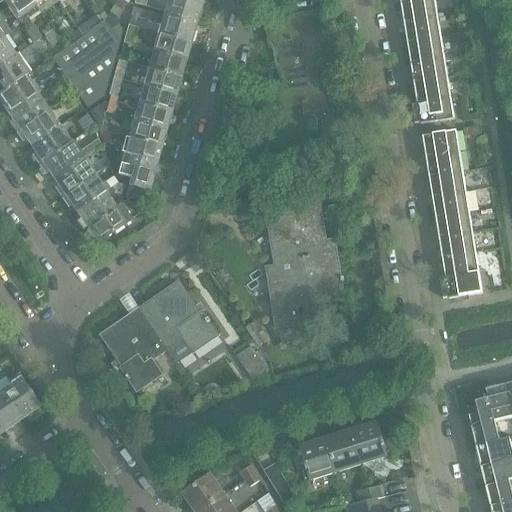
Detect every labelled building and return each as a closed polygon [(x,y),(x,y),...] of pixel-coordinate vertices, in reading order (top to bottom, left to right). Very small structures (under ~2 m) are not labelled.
[(28,0),(0,0),(3,2),(16,21),(34,8),(28,0)] [(167,0),(162,17),(194,26),(199,9),(200,5),(183,0),(167,0)] [(425,0),(401,4),(405,24),(438,19),(435,0),(425,0)] [(326,55),(319,14),(265,23),(265,24),(268,24),(271,48),(279,47),(286,86),(278,87),(281,107),(302,104),(302,105),(308,105),(307,103),(320,101),(317,80),(314,81),(310,57),(318,56),(326,55)] [(94,17),(76,30),(77,30),(82,37),(100,24),(94,17)] [(162,17),(157,35),(189,44),(194,26),(162,17)] [(438,19),(405,24),(408,45),(441,39),(438,19)] [(115,60),(119,44),(103,22),(100,24),(82,37),(71,45),(51,58),(87,110),(103,98),(115,60)] [(133,47),(138,30),(127,27),(122,44),(133,47)] [(34,28),(26,34),(33,45),(42,39),(34,28)] [(77,30),(66,38),(71,45),(82,37),(77,30)] [(51,32),(44,37),(51,48),(59,43),(51,32)] [(157,35),(152,53),(184,62),(189,44),(157,35)] [(408,45),(411,65),(445,59),(441,39),(408,45)] [(1,41),(0,40),(0,67),(13,59),(1,41)] [(121,51),(118,62),(127,64),(130,54),(121,51)] [(152,53),(147,70),(179,79),(184,62),(152,53)] [(13,59),(0,67),(0,94),(26,76),(13,59)] [(445,59),(411,65),(414,85),(448,80),(445,59)] [(118,62),(113,79),(122,81),(127,64),(118,62)] [(147,70),(142,87),(174,96),(179,79),(147,70)] [(31,88),(35,85),(28,75),(26,77),(26,76),(0,94),(0,104),(7,115),(36,95),(31,88)] [(451,100),(448,80),(414,85),(418,106),(451,100)] [(142,87),(137,104),(169,113),(174,96),(142,87)] [(36,95),(7,115),(12,121),(9,123),(16,133),(47,111),(36,95)] [(418,106),(412,107),(415,126),(421,125),(421,126),(455,121),(451,100),(418,106)] [(104,103),(97,109),(104,118),(107,104),(104,103)] [(137,104),(132,122),(164,131),(169,113),(137,104)] [(97,109),(90,114),(99,127),(101,128),(104,118),(97,109)] [(47,111),(16,133),(22,143),(25,141),(30,147),(58,128),(47,111)] [(87,117),(81,121),(88,131),(94,127),(87,117)] [(132,122),(127,139),(159,148),(164,131),(132,122)] [(58,128),(30,147),(34,154),(31,156),(38,166),(70,144),(58,128)] [(100,131),(98,136),(103,146),(104,146),(110,143),(113,135),(100,131)] [(457,132),(423,138),(426,158),(460,153),(457,132)] [(127,139),(123,157),(154,166),(159,148),(127,139)] [(70,144),(38,166),(45,176),(48,174),(53,180),(81,160),(70,144)] [(463,173),(460,153),(426,158),(430,178),(463,173)] [(120,166),(133,169),(127,187),(128,188),(147,193),(154,166),(123,157),(120,166)] [(104,158),(94,166),(99,173),(108,166),(109,165),(104,158)] [(81,160),(53,180),(57,187),(54,189),(61,199),(93,177),(81,160)] [(463,173),(430,178),(433,199),(466,193),(463,173)] [(93,177),(61,199),(68,209),(71,207),(76,213),(104,193),(93,177)] [(128,188),(125,199),(127,199),(143,204),(147,193),(128,188)] [(80,220),(77,222),(84,232),(115,209),(104,193),(76,213),(80,220)] [(470,213),(466,193),(433,199),(436,219),(470,213)] [(115,209),(84,232),(91,242),(94,239),(97,244),(112,233),(114,236),(123,231),(121,228),(136,216),(140,214),(143,204),(127,199),(126,202),(115,209)] [(304,268),(307,288),(302,289),(305,306),(344,300),(344,302),(345,302),(342,283),(344,282),(344,278),(342,279),(337,249),(326,250),(321,217),(321,218),(318,202),(329,200),(329,199),(294,204),(303,261),(306,260),(306,259),(309,259),(310,267),(304,268)] [(279,281),(268,283),(268,284),(271,283),(278,330),(279,330),(279,327),(297,324),(296,318),(295,308),(305,306),(302,289),(307,288),(304,268),(310,267),(309,259),(306,259),(306,260),(303,261),(294,204),(265,209),(265,210),(268,210),(277,266),(276,266),(279,281)] [(473,234),(470,213),(436,219),(439,239),(473,234)] [(473,234),(439,239),(443,260),(476,254),(473,234)] [(480,275),(476,254),(443,260),(446,280),(480,275)] [(197,258),(189,263),(196,273),(204,268),(197,258)] [(446,280),(440,281),(443,300),(449,299),(449,301),(483,295),(480,275),(446,280)] [(140,310),(168,351),(184,340),(194,354),(218,337),(209,324),(211,323),(208,320),(207,321),(202,313),(200,315),(179,283),(140,310)] [(126,377),(125,378),(128,382),(129,381),(137,393),(162,376),(152,362),(168,351),(140,310),(101,337),(123,368),(121,370),(126,377)] [(257,321),(246,329),(259,349),(270,341),(257,321)] [(0,381),(0,392),(20,421),(23,419),(27,419),(32,415),(33,412),(37,409),(15,377),(7,382),(5,378),(0,381)] [(511,408),(506,386),(485,391),(488,401),(476,403),(479,415),(469,417),(477,448),(500,442),(495,423),(511,419),(511,408)] [(0,392),(0,430),(2,433),(9,429),(12,429),(17,425),(17,423),(20,421),(0,392)] [(351,432),(362,466),(388,458),(385,447),(384,443),(383,443),(377,424),(351,432)] [(351,432),(326,440),(336,474),(362,466),(351,432)] [(326,440),(299,448),(310,482),(336,474),(326,440)] [(500,442),(477,448),(482,469),(511,461),(511,448),(510,440),(500,442)] [(511,461),(482,469),(487,488),(511,482),(511,461)] [(275,465),(264,472),(285,506),(296,499),(275,465)] [(241,474),(245,481),(256,474),(252,467),(241,474)] [(256,474),(245,481),(250,489),(261,482),(256,474)] [(185,495),(196,511),(200,511),(223,497),(210,478),(211,477),(210,476),(183,495),(184,496),(185,495)] [(511,482),(487,488),(492,508),(511,503),(511,482)] [(377,501),(385,499),(382,487),(370,490),(373,502),(377,501)] [(370,490),(358,493),(361,505),(373,502),(370,490)] [(225,497),(224,496),(223,497),(200,511),(233,511),(224,497),(225,497)] [(380,511),(377,501),(373,502),(361,505),(346,508),(347,511),(380,511)] [(511,511),(511,503),(492,508),(492,511),(511,511)]
